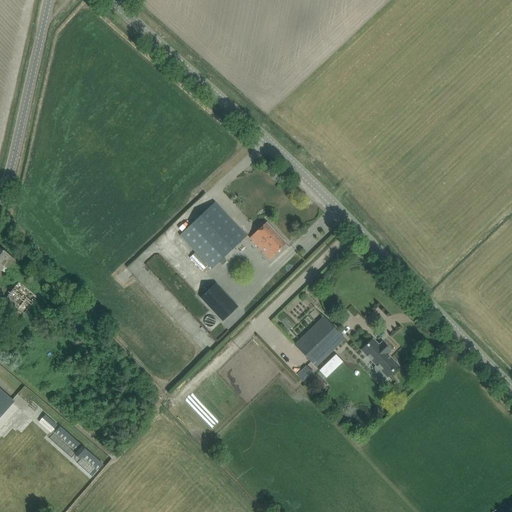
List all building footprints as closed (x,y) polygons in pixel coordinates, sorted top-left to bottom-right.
[(179,236),(211,269),(246,236),(215,202),(186,229),(179,236)] [(257,231),(250,238),(270,259),(279,250),(286,244),(266,223),(264,225),(263,225),(262,224),(260,224),(256,227),(256,229),(258,231),(257,231)] [(0,279),(15,261),(4,252),(0,248),(0,279)] [(0,307),(18,321),(37,297),(28,289),(19,282),(0,304),(0,307)] [(216,283),(200,298),(222,322),(238,307),(216,283)] [(129,305),(135,301),(130,295),(125,299),(129,305)] [(324,317),(295,345),(316,366),(344,339),(324,317)] [(373,339),(361,351),(375,366),(374,367),(375,372),(376,374),(378,376),(381,379),(383,381),(398,366),(387,354),(390,352),(382,343),(379,345),(373,339)] [(318,371),(325,378),(342,362),(335,355),(318,371)] [(296,374),(301,380),(310,371),(305,366),(296,374)] [(0,431),(3,434),(22,412),(13,403),(14,402),(0,389),(0,431)] [(30,408),(27,411),(38,421),(41,417),(30,408)] [(49,431),(57,423),(48,415),(44,420),(42,419),(40,421),(41,423),(41,424),(49,431)] [(49,439),(71,458),(75,454),(81,459),(77,463),(92,477),(103,464),(60,426),(49,439)]
